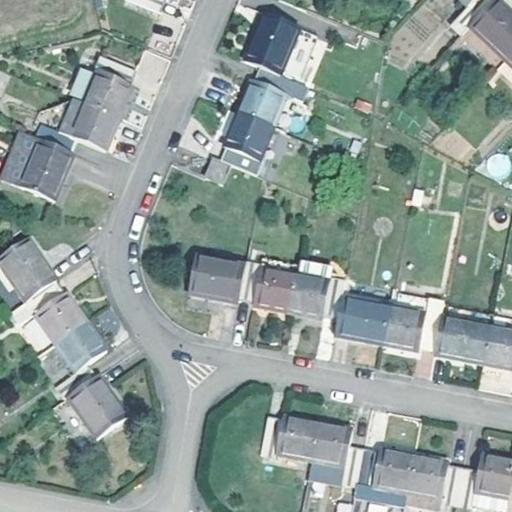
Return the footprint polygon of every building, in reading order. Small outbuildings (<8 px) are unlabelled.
[(128,0),(162,13),(168,0),(128,0)] [(478,22),(499,0),(474,0),(475,1),(463,13),(476,25),(478,22)] [(511,54),(511,1),(510,0),(499,0),(478,22),(511,54)] [(268,12),(249,59),(262,65),(282,73),(302,25),(268,12)] [(511,61),(511,54),(478,22),(476,25),(470,32),(506,67),(511,61)] [(320,33),(302,25),(282,73),(301,81),(320,33)] [(100,72),(85,104),(120,118),(134,86),(132,85),(137,72),(101,57),(96,70),(100,72)] [(301,81),(282,73),(262,65),(257,77),(255,76),(240,109),(276,124),(290,92),(301,96),(306,98),(311,86),(301,81)] [(287,128),(301,96),(290,92),(276,124),(287,128)] [(75,101),(62,132),(72,136),(85,104),(75,101)] [(107,150),(120,118),(85,104),(72,136),(62,132),(44,124),(38,138),(40,139),(74,153),(80,139),(107,150)] [(230,142),(224,157),(232,161),(242,165),(261,173),(267,157),(263,156),(276,124),(240,109),(227,141),(230,142)] [(75,153),(74,153),(40,139),(22,187),(56,201),(75,153)] [(224,157),(214,154),(206,173),(224,180),(232,161),(224,157)] [(0,263),(29,304),(56,284),(59,283),(29,242),(0,262),(0,263)] [(265,263),(249,261),(247,268),(241,299),(257,303),(256,305),(290,311),(300,264),(266,257),(265,263)] [(241,299),(247,268),(199,258),(191,294),(241,303),(241,299)] [(333,271),(300,264),(290,311),(324,318),(325,316),(340,319),(344,296),(346,288),(348,280),(332,277),(333,271)] [(65,296),(56,284),(29,304),(19,310),(15,313),(24,326),(38,316),(57,344),(87,323),(67,295),(65,296)] [(396,306),(398,297),(346,288),(344,296),(396,306)] [(398,297),(396,306),(429,313),(432,296),(399,290),(398,297)] [(389,344),(396,306),(344,296),(340,319),(337,334),(389,344)] [(436,351),(443,315),(446,300),(432,296),(429,313),(396,306),(389,344),(422,351),(423,348),(436,351)] [(493,325),(496,313),(450,303),(448,316),(493,325)] [(511,315),(496,313),(493,325),(511,328),(511,315)] [(486,363),(493,325),(448,316),(443,315),(436,351),(436,353),(486,363)] [(107,351),(87,323),(57,344),(76,373),(57,386),(67,400),(69,398),(98,378),(88,364),(107,351)] [(511,328),(493,325),(486,363),(511,367),(511,328)] [(130,418),(100,376),(98,378),(69,398),(99,440),(130,418)] [(285,417),(269,415),(262,453),(277,456),(278,453),(313,459),(321,422),(285,415),(285,417)] [(354,429),(321,422),(313,459),(310,478),(358,487),(366,448),(351,445),(354,429)] [(381,451),(366,448),(358,487),(373,490),(373,485),(409,492),(416,456),(382,449),(381,451)] [(481,471),(465,468),(457,506),(474,509),(474,506),(477,491),(510,498),(511,487),(511,459),(485,454),(481,471)] [(450,462),(416,456),(409,492),(443,499),(442,504),(457,506),(465,468),(449,465),(450,462)] [(373,490),(358,487),(357,495),(407,504),(409,492),(373,485),(373,490)] [(477,491),(474,506),(507,511),(510,498),(477,491)] [(443,499),(409,492),(407,504),(441,510),(442,504),(443,499)]
